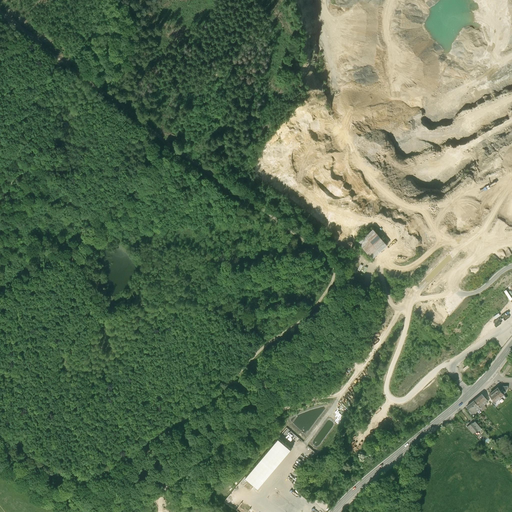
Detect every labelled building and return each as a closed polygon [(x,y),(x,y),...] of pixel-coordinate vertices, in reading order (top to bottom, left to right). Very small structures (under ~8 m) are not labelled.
[(370,257),(386,244),(373,228),(357,241),(370,257)] [(464,371),(469,367),(465,363),(460,367),(464,371)] [(497,388),(489,395),(495,402),(501,397),(503,395),(500,391),(497,388)] [(481,395),(474,401),(480,408),(482,412),(485,409),(486,408),(484,406),(488,402),(481,395)] [(501,397),(495,402),(492,404),(495,408),(506,399),(504,396),(502,398),(501,397)] [(480,408),(474,401),(466,407),(469,409),(469,410),(473,414),(480,408)] [(476,422),(467,428),(472,436),(481,430),(476,422)] [(291,451),(278,440),(245,480),(258,490),(291,451)]
